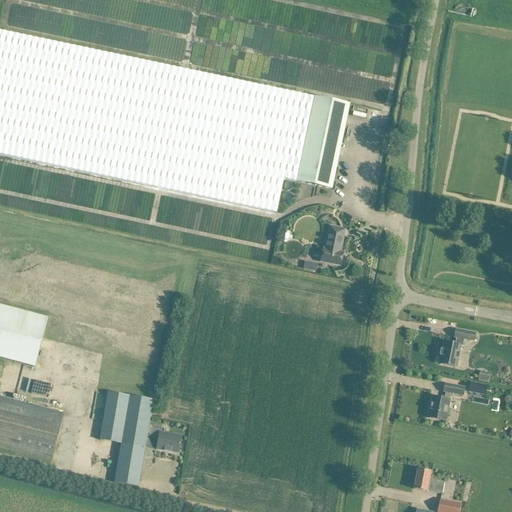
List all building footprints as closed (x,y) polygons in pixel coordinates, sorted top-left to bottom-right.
[(314,98),(188,71),(0,31),(0,154),(277,213),(284,179),(296,182),(314,98)] [(349,105),(314,98),(296,182),(332,189),(349,105)] [(330,227),(325,250),(323,249),(320,262),(340,266),(343,253),(340,253),(345,230),(330,227)] [(0,358),(35,368),(48,319),(0,306),(0,358)] [(441,350),(439,356),(441,356),(439,365),(456,368),(460,347),(462,347),(464,340),(474,342),(475,334),(455,330),(454,338),(456,338),(455,345),(444,343),(442,350),(441,350)] [(495,379),(496,373),(487,371),(485,377),(495,379)] [(470,383),(469,392),(477,394),(477,390),(485,392),(486,386),(470,383)] [(430,404),(427,418),(445,422),(449,401),(452,402),(453,394),(463,396),(464,388),(445,384),(443,392),(445,393),(444,399),(432,397),(431,405),(430,404)] [(157,446),(157,450),(178,454),(181,437),(160,433),(161,427),(149,425),(153,400),(108,393),(100,440),(121,444),(114,483),(138,487),(146,444),(157,446)] [(64,414),(0,397),(0,449),(51,463),(64,414)] [(417,470),(414,489),(427,492),(442,495),(444,483),(429,480),(430,473),(417,470)] [(440,500),(437,511),(458,511),(460,505),(460,504),(440,500)]
